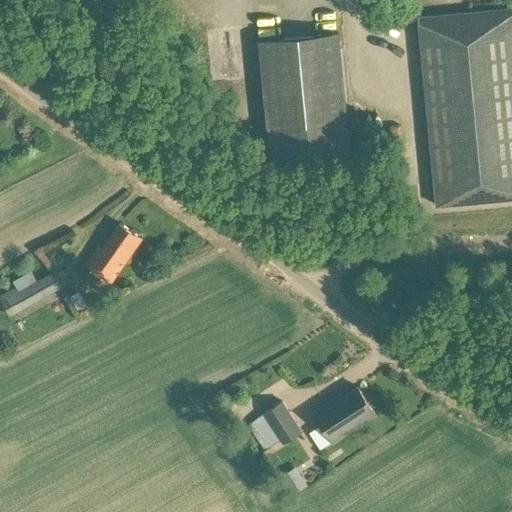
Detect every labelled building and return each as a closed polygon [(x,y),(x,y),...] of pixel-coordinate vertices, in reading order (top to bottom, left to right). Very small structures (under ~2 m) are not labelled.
[(114,20),(137,18),(136,6),(114,8),(114,20)] [(511,15),(420,24),(437,206),(511,198),(511,15)] [(270,160),(351,152),(340,32),(259,39),(270,160)] [(141,238),(120,223),(103,248),(97,244),(84,264),(111,282),(141,238)] [(0,294),(0,299),(9,317),(62,287),(52,271),(36,281),(31,271),(13,281),(15,286),(0,294)] [(374,415),(357,388),(337,401),(335,399),(312,414),(331,443),(374,415)] [(274,444),(280,440),(282,444),(301,432),(281,401),(256,417),(274,444)] [(299,474),(284,484),(291,496),(306,486),(299,474)]
